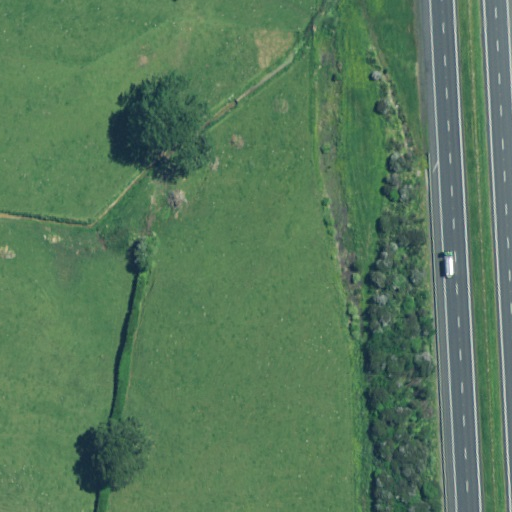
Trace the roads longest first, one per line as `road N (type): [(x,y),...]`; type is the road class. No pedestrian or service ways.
road 1 (motorway): [(465,511),(441,0)]
road 2 (motorway): [(494,0),(511,343)]
